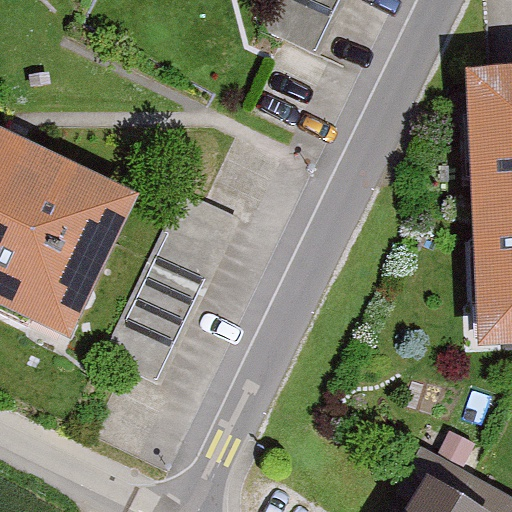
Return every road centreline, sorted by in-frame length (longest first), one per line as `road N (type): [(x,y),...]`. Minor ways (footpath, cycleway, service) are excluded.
road 1 (residential): [(435,0),(199,511)]
road 2 (residential): [(146,511),(0,440)]
